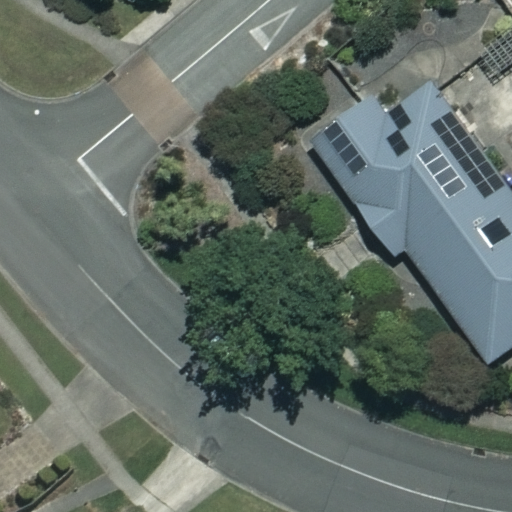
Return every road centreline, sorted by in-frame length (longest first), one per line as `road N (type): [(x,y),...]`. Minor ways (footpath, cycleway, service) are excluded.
road 1 (residential): [(509,511),(378,480),(226,404),(140,331),(21,202)]
road 2 (residential): [(272,0),(21,202)]
